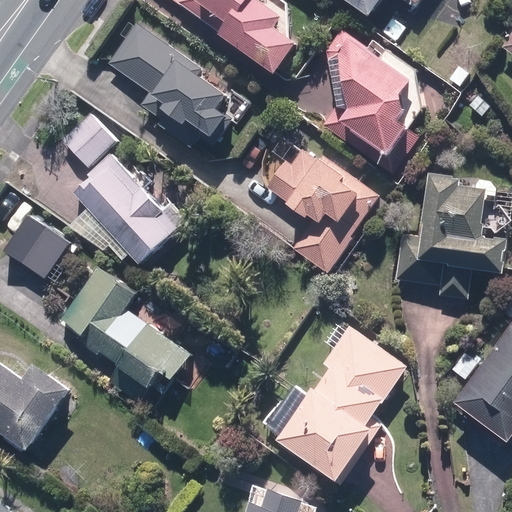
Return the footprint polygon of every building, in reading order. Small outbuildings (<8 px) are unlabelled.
[(288,54),(286,7),(276,0),(181,0),(178,4),(220,36),(215,41),(267,81),(288,54)] [(330,0),(365,24),(380,0),(330,0)] [(261,101),(144,22),(116,64),(157,92),(147,106),(204,144),(217,124),(236,137),(261,101)] [(511,34),(499,53),(511,63),(511,34)] [(287,105),(320,128),(379,169),(408,129),(391,117),(409,91),(334,38),(287,105)] [(69,139),(96,168),(126,140),(100,111),(69,139)] [(338,273),(391,194),(333,155),(328,161),(306,146),(276,192),(316,219),(298,245),(338,273)] [(93,208),(76,224),(112,249),(115,245),(129,259),(137,250),(152,265),(200,216),(182,198),(178,202),(159,183),(155,186),(119,150),(95,175),(97,177),(80,195),(93,208)] [(511,229),(511,187),(423,179),(415,268),(507,277),(511,229)] [(81,242),(41,212),(13,249),(53,279),(81,242)] [(102,335),(97,344),(129,363),(116,386),(154,409),(177,370),(189,376),(205,348),(137,308),(148,290),(100,262),(69,315),(102,335)] [(390,422),(384,417),(420,363),(356,321),(328,363),(340,370),(326,391),(309,379),(276,428),(352,479),(390,422)] [(511,331),(455,409),(507,448),(511,441),(511,331)] [(1,348),(0,349),(0,417),(44,448),(89,385),(55,361),(44,378),(1,348)] [(265,481),(260,496),(254,511),(329,511),(332,504),(265,481)] [(0,511),(38,511),(0,483),(0,511)]
